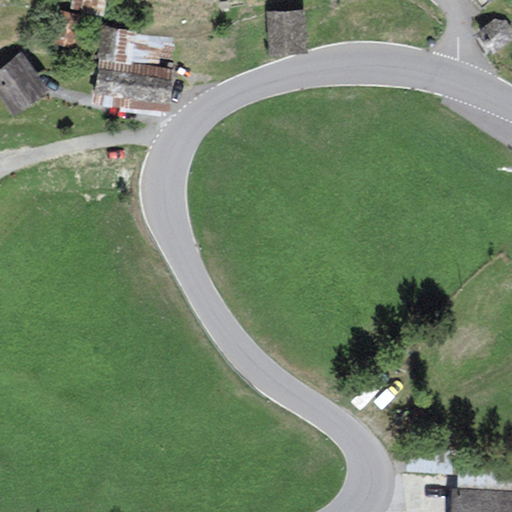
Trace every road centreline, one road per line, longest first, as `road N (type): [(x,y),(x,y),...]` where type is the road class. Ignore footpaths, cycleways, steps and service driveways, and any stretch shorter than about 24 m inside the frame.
road 1 (tertiary): [(168,151),(156,201),(198,306),(252,366),(357,445),(367,483),(351,511)]
road 2 (tertiary): [(462,77),(397,60),(322,63),(242,87),(204,108),(180,137)]
road 3 (residential): [(168,151),(135,139),(45,152),(0,174)]
road 4 (residential): [(180,137),(54,94)]
